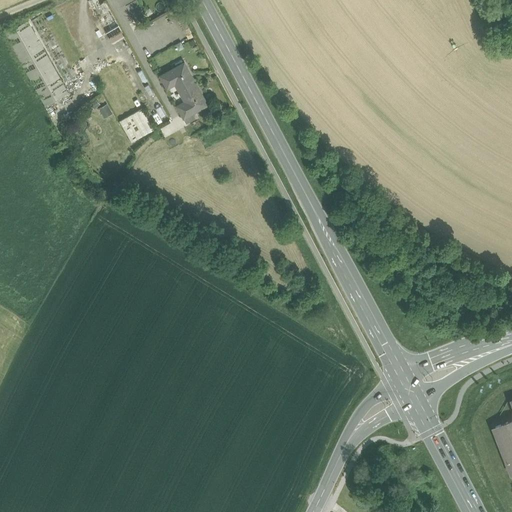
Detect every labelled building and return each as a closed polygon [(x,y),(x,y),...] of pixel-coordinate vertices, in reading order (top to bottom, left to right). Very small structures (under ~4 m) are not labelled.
[(118,26),(104,0),(89,0),(88,1),(106,33),(118,26)] [(122,5),(119,0),(110,0),(115,8),(122,5)] [(136,0),(127,5),(133,16),(143,11),(136,0)] [(87,69),(52,8),(31,20),(66,82),(87,69)] [(69,93),(28,20),(4,34),(45,106),(69,93)] [(208,104),(185,62),(160,76),(167,89),(175,85),(184,101),(177,105),(184,117),(193,113),(208,104)] [(100,105),(106,103),(104,96),(98,98),(100,105)] [(96,99),(91,103),(95,109),(100,105),(96,99)] [(99,107),(103,117),(113,113),(109,103),(99,107)] [(142,109),(120,121),(132,142),(154,130),(142,109)] [(196,118),(193,113),(184,117),(187,123),(196,118)] [(160,126),(163,135),(176,130),(173,122),(160,126)] [(511,419),(495,426),(511,469),(511,419)]
